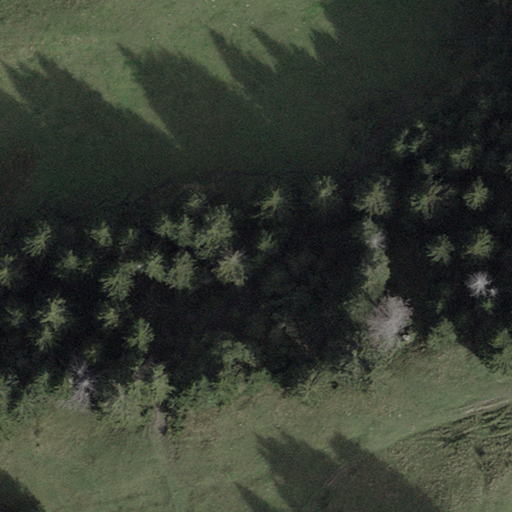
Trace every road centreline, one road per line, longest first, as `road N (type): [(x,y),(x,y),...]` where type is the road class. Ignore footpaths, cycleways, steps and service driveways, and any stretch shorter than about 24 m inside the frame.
road 1 (track): [(371,0),(416,16),(433,60),(345,193),(178,360),(158,428),(183,511)]
road 2 (track): [(0,10),(331,8),(364,0)]
road 3 (track): [(307,511),(379,440),(457,415)]
